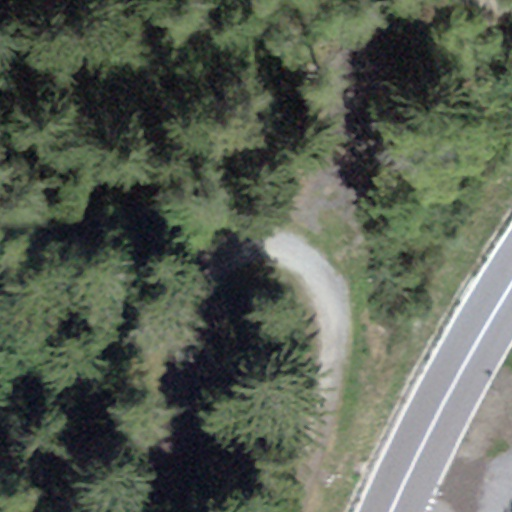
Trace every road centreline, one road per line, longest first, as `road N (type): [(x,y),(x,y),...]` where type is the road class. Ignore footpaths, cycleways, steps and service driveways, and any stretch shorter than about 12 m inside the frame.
road 1 (track): [(134,511),(191,291),(209,264),(235,247),(262,244),(297,252),(327,310),(320,404),(286,511)]
road 2 (secondary): [(393,511),(511,284)]
